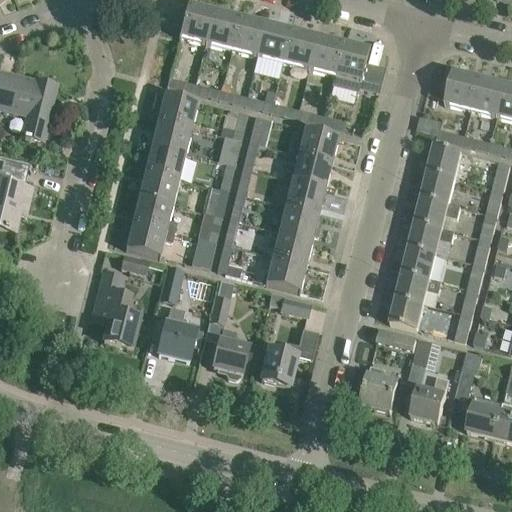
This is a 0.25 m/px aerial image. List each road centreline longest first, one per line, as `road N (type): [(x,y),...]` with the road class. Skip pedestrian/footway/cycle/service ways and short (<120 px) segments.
road 1 (residential): [(303,485),(423,26)]
road 2 (tertiary): [(303,485),(0,403)]
road 3 (residential): [(52,288),(102,73),(85,10)]
